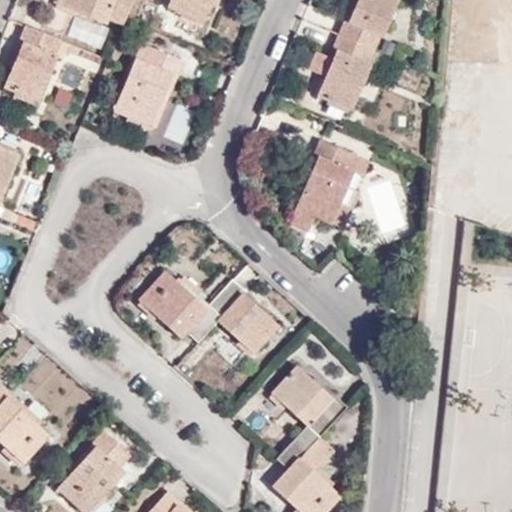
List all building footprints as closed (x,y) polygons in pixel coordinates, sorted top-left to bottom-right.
[(121,26),(131,0),(52,0),(52,1),(106,24),(108,20),(121,26)] [(169,0),(166,8),(204,24),(213,0),(169,0)] [(213,0),(204,24),(209,25),(218,0),(213,0)] [(357,0),(348,24),(342,23),(332,47),(337,50),(326,78),(317,97),(352,112),(371,65),(369,64),(380,38),(382,39),(397,0),(357,0)] [(351,0),(342,23),(348,24),(357,0),(351,0)] [(60,40),(23,24),(18,39),(23,40),(10,72),(4,87),(38,102),(57,55),(55,54),(60,40)] [(18,39),(5,71),(10,72),(23,40),(18,39)] [(150,126),(172,73),(176,74),(182,60),(149,46),(143,60),(135,57),(114,111),(150,126)] [(316,52),(309,70),(326,78),(337,50),(332,47),(328,57),(316,52)] [(150,126),(155,128),(176,74),(172,73),(150,126)] [(317,156),(300,195),(295,209),(314,218),(330,224),(352,171),(347,169),(353,155),(318,140),(312,154),(317,156)] [(0,200),(18,154),(0,146),(0,200)] [(312,154),(296,193),(300,195),(317,156),(312,154)] [(288,226),(307,235),(314,218),(295,209),(288,226)] [(243,289),(233,278),(206,308),(165,270),(138,299),(181,339),(186,333),(198,343),(217,321),(253,355),(279,326),(241,292),(243,289)] [(286,469),(271,486),(296,510),(298,511),(326,511),(341,496),(315,472),(301,459),(319,437),(346,407),(336,397),(333,399),(296,364),(271,393),(306,425),(276,459),(286,469)] [(0,442),(24,465),(50,435),(39,425),(8,396),(11,392),(0,381),(0,442)] [(39,425),(43,420),(11,392),(8,396),(39,425)] [(131,456),(103,429),(92,441),(96,444),(69,475),(56,488),(82,511),(88,511),(125,471),(121,467),(131,456)] [(315,472),(333,451),(319,437),(301,459),(315,472)] [(92,441),(65,471),(69,475),(96,444),(92,441)] [(185,511),(177,504),(180,500),(169,490),(149,511),(185,511)] [(185,511),(193,511),(180,500),(177,504),(185,511)]
